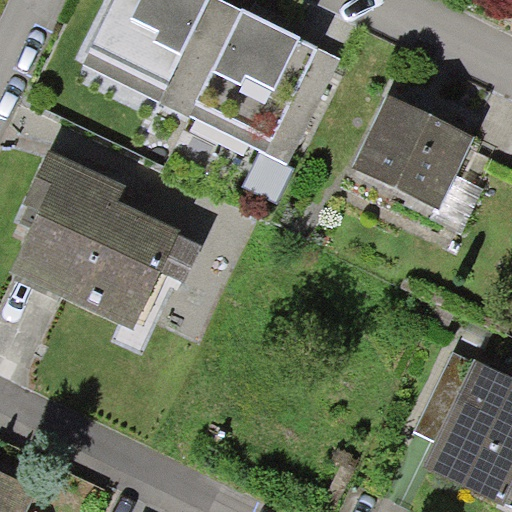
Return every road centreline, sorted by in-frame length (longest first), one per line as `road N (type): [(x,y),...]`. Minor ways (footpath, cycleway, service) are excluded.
road 1 (residential): [(225,511),(0,402)]
road 2 (residential): [(511,65),(373,0)]
